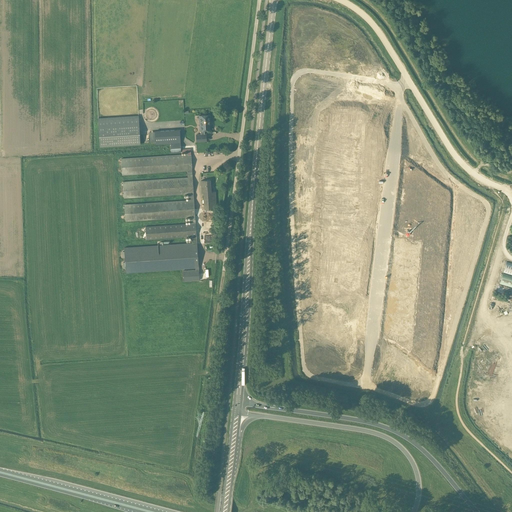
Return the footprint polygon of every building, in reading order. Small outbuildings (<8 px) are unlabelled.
[(200,85),(189,86),(190,92),(197,92),(206,92),(206,91),(201,91),(201,88),(203,88),(203,90),(209,89),(209,86),(209,83),(211,83),(210,67),(210,72),(206,73),(202,73),(202,79),(203,85),(200,85)] [(98,118),(100,146),(141,143),(139,115),(98,118)] [(196,135),(196,141),(206,141),(206,134),(204,134),(204,130),(210,130),(209,122),(211,122),(210,115),(199,115),(200,130),(201,134),(196,135)] [(180,130),(155,131),(156,144),(171,143),(171,153),(187,152),(187,154),(121,158),(122,175),(187,171),(187,177),(123,181),(124,198),(189,194),(189,200),(124,204),(125,221),(190,217),(190,223),(145,226),(146,239),(192,236),(192,244),(124,247),(126,273),(195,268),(195,270),(183,270),(183,282),(199,280),(196,236),(195,217),(191,149),(181,149),(180,130)] [(203,193),(205,209),(216,208),(215,192),(211,192),(210,180),(201,181),(202,193),(203,193)] [(511,274),(511,263),(505,261),(502,272),(511,274)] [(511,286),(511,276),(501,273),(498,283),(511,286)]
